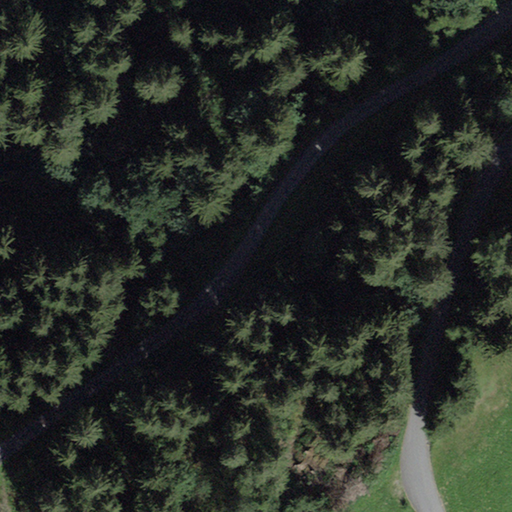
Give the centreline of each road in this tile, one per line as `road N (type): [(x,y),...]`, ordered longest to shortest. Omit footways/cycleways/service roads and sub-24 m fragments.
road 1 (unclassified): [(511,12),(355,112),(302,160),(203,303),(0,456)]
road 2 (unclassified): [(434,511),(415,453),(416,395),(466,210),(511,145)]
